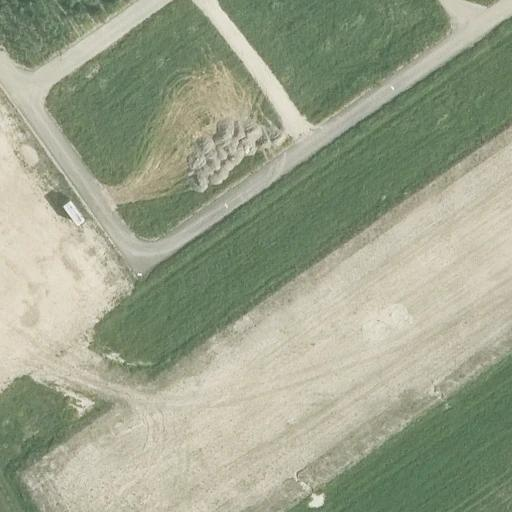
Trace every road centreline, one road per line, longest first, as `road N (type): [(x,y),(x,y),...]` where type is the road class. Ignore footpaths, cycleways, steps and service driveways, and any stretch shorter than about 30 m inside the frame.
road 1 (residential): [(471,31),(142,264),(20,92)]
road 2 (residential): [(151,0),(20,92)]
